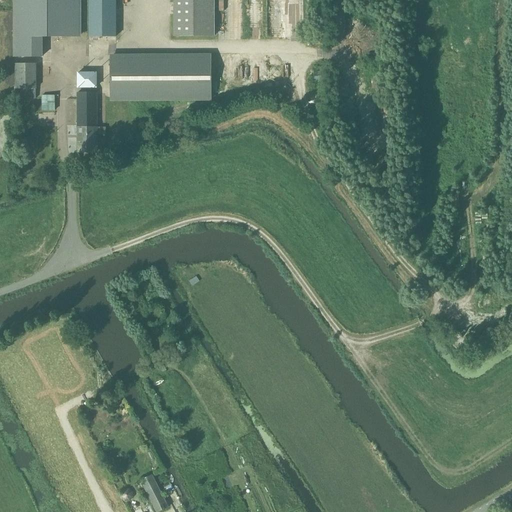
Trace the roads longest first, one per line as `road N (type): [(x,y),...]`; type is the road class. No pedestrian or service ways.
road 1 (track): [(445,302),(425,323),(354,340),(337,332),(278,254),(241,223),(201,219),(110,250)]
road 2 (track): [(468,297),(445,302),(382,236),(308,123),(290,49)]
road 3 (track): [(511,439),(458,474),(442,472),(357,363),(351,339)]
road 4 (track): [(511,287),(468,297),(474,264),(465,169)]
